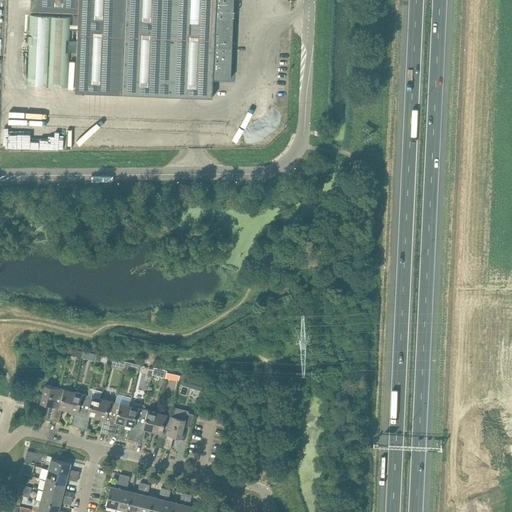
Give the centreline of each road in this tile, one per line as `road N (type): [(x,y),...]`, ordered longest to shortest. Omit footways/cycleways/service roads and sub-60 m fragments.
road 1 (motorway): [(417,511),(444,0)]
road 2 (motorway): [(414,0),(389,511)]
road 3 (unclassified): [(0,172),(268,170),(284,161),(299,132),(309,0)]
road 4 (unclassified): [(268,511),(258,487),(96,447)]
